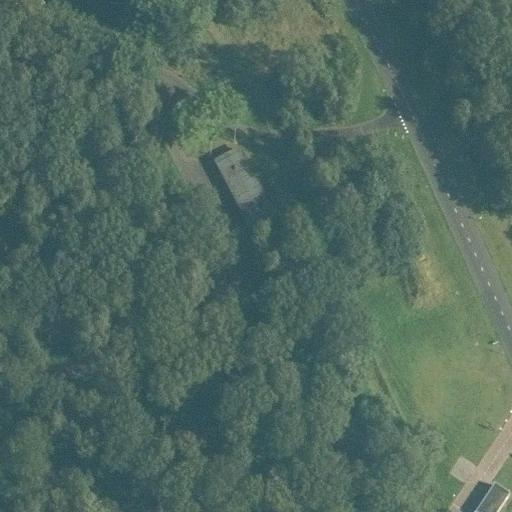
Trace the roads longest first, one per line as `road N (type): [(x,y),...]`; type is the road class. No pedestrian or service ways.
road 1 (unclassified): [(104,0),(159,81),(224,122),(266,136),(345,132),(399,101)]
road 2 (unclassified): [(399,101),(511,326)]
